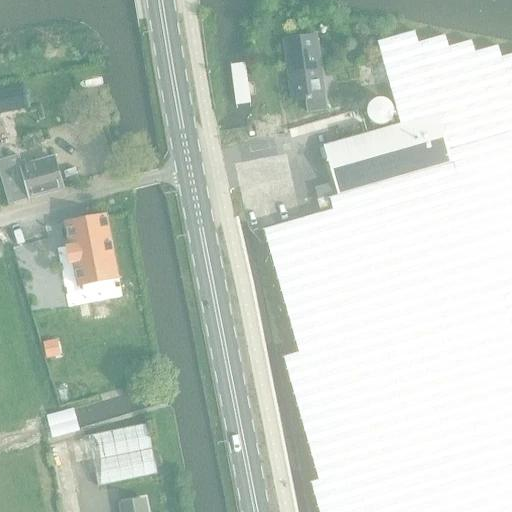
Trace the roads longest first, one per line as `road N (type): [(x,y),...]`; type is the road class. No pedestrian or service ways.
road 1 (primary): [(187,168),(254,511)]
road 2 (unclassified): [(0,221),(187,168)]
road 3 (primary): [(164,24),(187,168)]
